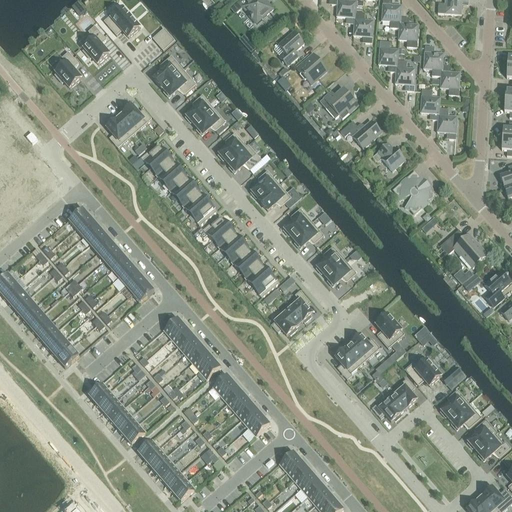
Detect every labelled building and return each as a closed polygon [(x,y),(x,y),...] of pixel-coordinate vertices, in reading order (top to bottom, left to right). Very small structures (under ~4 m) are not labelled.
[(241,0),(238,3),(231,10),(236,15),(243,9),(257,25),(273,11),(263,0),(241,0)] [(348,26),(354,26),(355,27),(355,15),(356,15),(357,3),(348,3),(348,0),(338,0),(338,7),(337,7),(337,19),(349,20),(348,26)] [(390,30),(399,31),(400,31),(400,19),(401,20),(402,8),(390,7),(390,1),(383,0),(381,23),(390,24),(390,30)] [(468,0),(445,0),(445,6),(439,6),(438,16),(461,17),(462,5),(468,6),(468,0)] [(86,12),(78,3),(72,8),(80,18),(86,12)] [(221,12),(217,7),(216,7),(213,10),(214,12),(217,15),(221,12)] [(121,9),(104,24),(117,38),(123,33),(129,40),(140,31),(134,23),(135,22),(129,14),(127,16),(121,9)] [(278,24),(281,27),(291,19),(287,15),(278,24)] [(355,27),(354,26),(353,38),(365,39),(365,45),(372,46),(374,23),(365,22),(365,16),(356,15),(355,15),(355,27)] [(400,31),(399,31),(398,43),(407,43),(407,50),(417,50),(419,27),(406,26),(407,20),(401,20),(400,19),(400,31)] [(90,36),(80,45),(85,52),(84,53),(90,61),(92,59),(98,66),(109,57),(101,47),(107,42),(95,28),(88,34),(90,36)] [(164,31),(153,41),(163,53),(175,43),(164,31)] [(280,60),(288,68),(298,59),(294,55),(304,46),(293,34),(278,47),(285,55),(280,60)] [(390,74),(396,75),(397,75),(397,63),(398,63),(398,56),(399,52),(390,51),(390,45),(380,44),(378,67),(391,68),(390,74)] [(249,47),(246,49),(251,55),(255,53),(255,52),(250,46),(249,47)] [(432,79),(441,79),(442,68),(443,68),(444,56),(432,55),(432,49),(425,48),(423,71),(432,72),(432,79)] [(77,67),(69,57),(63,62),(66,65),(56,73),(54,75),(70,93),(72,91),(71,91),(81,82),(81,83),(83,81),(74,70),(77,67)] [(164,73),(154,82),(162,91),(163,90),(162,90),(183,72),(172,58),(160,68),(164,73)] [(308,60),(298,70),(312,86),(327,73),(318,62),(313,66),(308,60)] [(397,75),(396,75),(395,86),(407,87),(407,93),(414,94),(415,71),(406,70),(407,64),(398,63),(397,63),(397,75)] [(441,79),(440,91),(449,91),(449,98),(459,99),(460,75),(448,74),(449,68),(443,68),(442,68),(441,79)] [(183,72),(162,90),(163,90),(166,94),(164,95),(169,100),(179,91),(185,97),(196,87),(183,72)] [(349,116),(358,108),(343,92),(335,99),(331,94),(320,104),(327,112),(335,121),(339,118),(342,122),(349,116)] [(432,122),(438,123),(439,111),(440,111),(441,100),(432,99),(432,93),(422,92),(420,115),(433,116),(432,122)] [(196,111),(186,120),(191,125),(192,124),(195,128),(214,111),(202,98),(193,106),(196,111)] [(129,109),(122,114),(123,116),(124,115),(139,133),(152,122),(143,112),(139,116),(132,108),(130,110),(129,109)] [(214,111),(195,128),(198,131),(197,133),(202,138),(212,129),(216,133),(226,125),(214,111)] [(438,123),(437,135),(449,135),(449,142),(456,142),(457,119),(448,118),(449,112),(440,111),(439,111),(438,123)] [(116,122),(115,122),(131,140),(139,133),(124,115),(123,116),(116,122)] [(109,128),(107,130),(113,138),(110,141),(118,151),(131,140),(115,122),(116,122),(115,121),(108,127),(109,128)] [(345,140),(350,135),(363,151),(382,135),(371,123),(366,128),(360,126),(357,129),(353,124),(340,134),(345,140)] [(503,130),(502,141),(511,141),(511,124),(509,124),(509,130),(503,130)] [(38,142),(32,135),(28,138),(27,140),(33,146),(34,145),(38,142)] [(229,149),(219,158),(223,163),(225,162),(228,166),(247,149),(235,135),(225,144),(229,149)] [(511,141),(502,141),(501,152),(507,153),(507,159),(511,158),(511,141)] [(143,146),(139,150),(143,155),(147,151),(143,146)] [(405,163),(394,150),(393,151),(389,146),(373,160),(378,165),(382,162),(392,174),(405,163)] [(247,149),(228,166),(231,169),(230,170),(234,176),(245,167),(250,173),(262,163),(248,147),(247,149)] [(148,159),(143,163),(145,165),(146,166),(148,164),(152,169),(168,156),(161,148),(157,152),(152,156),(148,159)] [(139,150),(135,153),(139,158),(143,155),(139,150)] [(152,169),(157,175),(155,177),(157,179),(174,164),(168,156),(152,169)] [(133,167),(134,169),(137,172),(145,165),(143,163),(141,160),(133,167)] [(174,164),(157,179),(159,181),(161,179),(166,185),(181,172),(174,164)] [(501,187),(502,191),(511,186),(511,167),(509,169),(511,174),(500,178),(502,184),(501,187)] [(166,185),(170,190),(168,192),(170,194),(188,179),(181,172),(166,185)] [(262,186),(251,195),(256,201),(257,200),(260,203),(280,187),(268,173),(258,182),(262,186)] [(405,209),(409,211),(414,217),(436,198),(431,192),(430,188),(428,189),(423,183),(424,181),(420,179),(415,173),(393,193),(398,199),(403,208),(413,200),(414,201),(405,209)] [(188,179),(170,194),(172,197),(174,195),(179,200),(194,187),(188,179)] [(511,186),(502,191),(503,194),(506,196),(508,202),(511,200),(511,186)] [(179,200),(184,206),(182,208),(184,210),(201,195),(194,187),(179,200)] [(260,203),(259,204),(268,213),(278,205),(282,209),(291,201),(280,187),(260,203)] [(201,195),(184,210),(186,212),(188,210),(192,216),(208,202),(201,195)] [(192,216),(197,221),(195,223),(197,225),(202,222),(206,218),(210,214),(215,210),(208,202),(192,216)] [(90,220),(83,211),(69,223),(76,232),(90,220)] [(295,224),(284,233),(289,239),(290,237),(293,241),(312,225),(301,211),(291,220),(295,224)] [(427,215),(423,219),(427,223),(431,219),(427,215)] [(90,220),(76,232),(83,240),(97,228),(90,220)] [(210,231),(206,235),(208,238),(210,236),(215,241),(230,228),(223,220),(219,224),(214,227),(210,231)] [(434,220),(429,224),(433,229),(438,225),(434,220)] [(312,225),(293,241),(297,245),(295,246),(300,251),(310,242),(314,247),(324,238),(312,225)] [(104,236),(97,228),(83,240),(90,248),(104,236)] [(215,241),(219,247),(217,248),(219,251),(237,236),(230,228),(215,241)] [(466,240),(459,232),(440,249),(448,257),(455,252),(460,258),(461,257),(473,270),(488,257),(478,246),(477,247),(469,237),(466,240)] [(112,244),(104,236),(90,248),(97,256),(112,244)] [(237,236),(219,251),(221,253),(223,251),(228,257),(243,243),(237,236)] [(228,257),(233,262),(231,264),(233,266),(250,251),(243,243),(228,257)] [(119,252),(112,244),(97,256),(104,264),(119,252)] [(43,253),(47,257),(52,253),(48,248),(43,253)] [(327,262),(317,271),(322,276),(323,275),(326,279),(345,263),(333,249),(323,257),(327,262)] [(250,251),(233,266),(234,268),(236,267),(241,272),(257,259),(250,251)] [(126,260),(119,252),(104,264),(112,273),(126,260)] [(52,253),(47,257),(51,262),(56,258),(52,253)] [(36,259),(40,263),(45,259),(41,254),(36,259)] [(45,259),(40,263),(44,268),(49,264),(45,259)] [(241,272),(246,278),(244,279),(246,282),(263,266),(257,259),(241,272)] [(133,268),(126,260),(112,273),(119,281),(133,268)] [(345,263),(326,279),(329,283),(328,284),(333,289),(343,280),(347,285),(357,276),(345,263)] [(57,269),(61,273),(64,271),(66,269),(62,265),(57,269)] [(263,266),(246,282),(248,284),(250,282),(255,287),(270,274),(263,266)] [(140,277),(133,268),(119,281),(126,289),(140,277)] [(64,271),(61,273),(65,278),(68,275),(70,274),(66,269),(64,271)] [(50,275),(54,280),(59,275),(55,271),(50,275)] [(469,273),(457,283),(461,288),(473,278),(469,273)] [(485,287),(491,294),(485,299),(493,310),(504,300),(499,295),(511,284),(501,273),(485,287)] [(255,287),(259,293),(257,295),(259,297),(264,293),(268,290),(273,286),(277,282),(270,274),(255,287)] [(59,275),(54,280),(58,284),(63,280),(59,275)] [(15,285),(8,276),(0,282),(0,295),(1,297),(15,285)] [(147,285),(140,277),(126,289),(133,297),(147,285)] [(75,282),(70,286),(74,291),(79,287),(75,282)] [(469,282),(463,288),(468,294),(474,289),(469,282)] [(22,293),(15,285),(1,297),(8,305),(22,293)] [(154,293),(147,285),(133,297),(140,306),(154,293)] [(284,285),(279,289),(283,294),(288,290),(284,285)] [(65,290),(69,295),(74,291),(70,286),(65,290)] [(83,291),(79,287),(74,291),(78,295),(83,291)] [(74,291),(69,295),(73,299),(78,295),(74,291)] [(29,301),(22,293),(8,305),(15,313),(29,301)] [(296,300),(289,306),(304,323),(303,324),(305,325),(311,320),(310,318),(312,316),(306,309),(310,305),(300,293),(295,298),(296,300)] [(272,295),(268,299),(272,304),(276,300),(272,295)] [(85,301),(89,306),(94,302),(90,297),(85,301)] [(268,299),(264,302),(268,307),(272,304),(268,299)] [(36,309),(29,301),(15,313),(22,321),(36,309)] [(94,302),(89,306),(93,311),(98,307),(94,302)] [(78,308),(82,312),(87,308),(83,303),(78,308)] [(506,320),(511,316),(511,317),(511,304),(501,314),(506,320)] [(289,306),(281,314),(295,330),(296,330),(303,324),(304,323),(289,306)] [(87,308),(82,312),(86,317),(91,313),(87,308)] [(44,317),(36,309),(22,321),(29,329),(44,317)] [(494,314),(491,310),(482,318),(486,321),(494,314)] [(99,318),(103,322),(108,318),(104,314),(99,318)] [(275,325),(271,328),(278,335),(282,332),(287,338),(289,336),(291,338),(297,332),(296,330),(295,330),(281,314),(272,321),(275,325)] [(51,325),(44,317),(29,329),(36,338),(51,325)] [(388,317),(377,327),(383,334),(377,338),(388,351),(405,337),(400,332),(402,330),(395,323),(394,324),(388,317)] [(108,318),(103,322),(107,327),(112,323),(108,318)] [(92,324),(96,329),(101,324),(97,320),(92,324)] [(185,329),(178,321),(164,333),(171,342),(185,329)] [(101,324),(96,329),(100,333),(105,329),(101,324)] [(58,334),(51,325),(36,338),(44,346),(58,334)] [(171,342),(178,350),(192,337),(185,329),(171,342)] [(65,342),(58,334),(44,346),(51,354),(65,342)] [(178,350),(185,358),(199,346),(192,337),(178,350)] [(357,338),(351,344),(352,346),(353,345),(367,362),(380,351),(372,341),(367,345),(361,338),(358,340),(357,338)] [(72,350),(65,342),(51,354),(58,362),(72,350)] [(345,352),(345,353),(359,370),(367,362),(353,345),(352,346),(345,352)] [(185,358),(192,366),(207,354),(199,346),(185,358)] [(79,358),(72,350),(58,362),(65,371),(79,358)] [(338,357),(336,359),(342,367),(337,371),(348,382),(353,378),(351,376),(359,370),(345,353),(345,352),(343,350),(337,356),(338,357)] [(402,350),(392,359),(396,364),(406,355),(402,350)] [(192,366),(199,374),(214,362),(207,354),(192,366)] [(422,358),(405,372),(415,384),(421,379),(430,389),(441,379),(435,372),(437,370),(430,363),(428,364),(422,358)] [(392,359),(376,373),(377,373),(380,377),(396,364),(392,359)] [(199,374),(207,383),(221,370),(214,362),(199,374)] [(451,391),(466,379),(457,369),(443,381),(451,391)] [(377,373),(372,378),(376,382),(380,377),(377,373)] [(380,377),(376,382),(379,386),(384,381),(380,377)] [(227,378),(209,393),(217,402),(220,399),(235,386),(227,378)] [(384,381),(379,386),(383,391),(388,387),(384,381)] [(407,381),(393,393),(408,410),(417,403),(411,395),(415,391),(407,381)] [(100,389),(89,398),(96,406),(111,394),(103,386),(100,389)] [(220,399),(227,407),(242,394),(235,386),(220,399)] [(175,395),(171,399),(177,407),(181,403),(179,400),(182,396),(179,392),(175,395)] [(451,405),(441,414),(446,420),(447,419),(450,422),(470,406),(457,392),(448,401),(451,405)] [(393,393),(385,400),(400,417),(400,416),(408,410),(393,393)] [(96,406),(103,415),(118,402),(111,394),(96,406)] [(227,407),(234,415),(249,402),(242,394),(227,407)] [(385,400),(372,411),(381,421),(385,417),(392,424),(394,422),(395,424),(402,418),(400,416),(400,417),(385,400)] [(103,415),(110,423),(125,410),(118,402),(103,415)] [(241,423),(256,411),(249,402),(234,415),(241,423)] [(450,422),(450,423),(453,426),(452,427),(457,433),(464,426),(469,431),(482,421),(470,406),(450,422)] [(491,407),(485,412),(488,416),(495,411),(491,407)] [(110,423),(117,431),(132,418),(125,410),(110,423)] [(241,423),(248,431),(263,419),(256,411),(241,423)] [(117,431),(124,439),(139,426),(132,418),(117,431)] [(248,431),(256,440),(270,427),(263,419),(248,431)] [(478,437),(468,446),(472,451),(474,450),(477,453),(496,437),(498,436),(486,422),(474,432),(478,437)] [(139,426),(124,439),(132,448),(147,434),(139,426)] [(496,437),(477,453),(480,457),(479,458),(484,464),(494,455),(499,461),(511,451),(505,444),(503,446),(496,437)] [(160,451),(152,442),(138,455),(145,463),(160,451)] [(167,459),(160,451),(145,463),(152,471),(167,459)] [(301,463),(294,454),(279,467),(287,475),(301,463)] [(174,467),(167,459),(152,471),(160,480),(174,467)] [(287,475),(294,484),(308,471),(301,463),(287,475)] [(181,475),(174,467),(160,480),(167,488),(181,475)] [(294,484),(301,492),(315,479),(308,471),(294,484)] [(181,475),(167,488),(174,496),(188,483),(181,475)] [(301,492),(308,500),(322,488),(315,479),(301,492)] [(188,483),(174,496),(181,505),(195,492),(188,483)] [(308,500),(315,508),(330,496),(322,488),(308,500)] [(492,490),(484,498),(496,511),(505,511),(511,506),(511,500),(505,492),(499,497),(492,490)] [(315,508),(318,511),(327,511),(337,504),(330,496),(315,508)] [(477,505),(476,505),(482,511),(496,511),(484,498),(477,505)]
